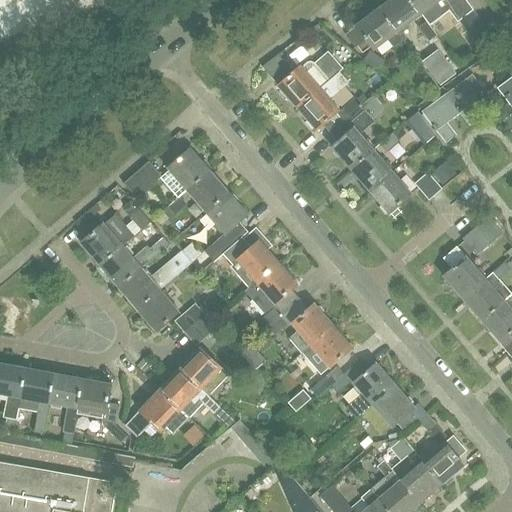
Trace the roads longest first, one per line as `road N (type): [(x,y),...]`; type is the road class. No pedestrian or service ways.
road 1 (residential): [(365,290),(160,54)]
road 2 (unclassified): [(0,344),(111,362),(126,339),(124,325),(53,245)]
road 3 (residential): [(511,456),(365,290)]
road 4 (tertiary): [(0,189),(160,54)]
road 5 (residential): [(365,290),(478,192)]
